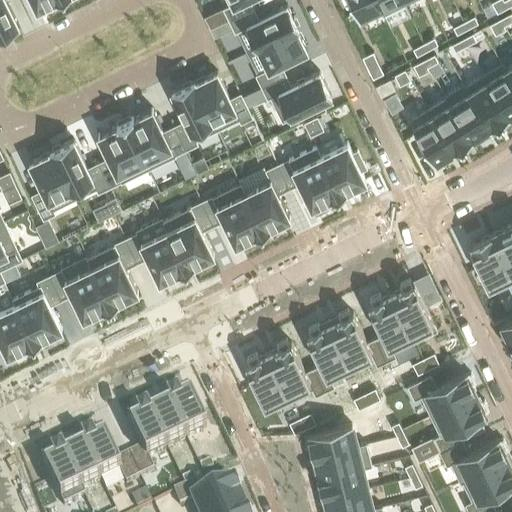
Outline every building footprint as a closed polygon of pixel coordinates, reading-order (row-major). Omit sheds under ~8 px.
[(0,0),(0,32),(18,24),(6,0),(0,0)] [(231,0),(232,2),(224,6),(229,18),(252,7),(249,0),(231,0)] [(350,0),(359,17),(361,17),(360,16),(379,7),(382,13),(383,13),(377,0),(350,0)] [(377,0),(383,13),(404,3),(402,0),(377,0)] [(492,0),(491,1),(497,12),(507,6),(504,0),(492,0)] [(252,7),(229,18),(235,30),(236,29),(247,51),(297,26),(286,3),(258,17),(252,7)] [(511,14),(510,12),(500,17),(503,24),(511,19),(511,14)] [(474,15),(463,20),(467,27),(478,22),(474,15)] [(500,17),(489,23),(495,34),(505,28),(503,24),(500,17)] [(463,20),(452,26),(456,33),(467,27),(463,20)] [(297,26),(247,51),(257,72),(256,72),(261,82),(262,84),(285,73),(279,63),(308,48),(297,26)] [(472,32),(461,38),(465,45),(476,39),(472,32)] [(67,47),(74,68),(116,54),(109,33),(67,47)] [(434,36),(423,42),(427,49),(437,43),(434,36)] [(461,38),(451,43),(455,50),(465,45),(461,38)] [(423,42),(412,47),(416,54),(427,49),(423,42)] [(372,50),(362,55),(372,77),(383,72),(372,50)] [(434,53),(423,58),(427,65),(438,60),(434,53)] [(423,58),(413,64),(418,74),(429,69),(427,65),(423,58)] [(511,79),(501,61),(482,72),(509,115),(510,115),(510,114),(511,113),(511,79)] [(502,61),(501,61),(511,79),(511,62),(505,67),(502,61)] [(53,68),(14,80),(21,104),(60,93),(53,68)] [(404,68),(394,74),(399,84),(410,79),(404,68)] [(195,80),(194,81),(217,128),(238,118),(240,122),(253,116),(241,92),(230,97),(217,70),(195,80)] [(285,73),(262,84),(268,97),(270,96),(282,120),(331,96),(319,70),(290,84),(285,73)] [(464,81),(463,82),(491,127),(509,115),(482,72),(465,83),(464,81)] [(389,77),(375,84),(380,95),(395,88),(389,77)] [(194,79),(171,90),(185,119),(174,124),(186,148),(198,142),(196,139),(217,128),(194,81),(195,80),(194,79)] [(463,82),(444,93),(473,138),(474,138),(473,137),(490,127),(491,127),(463,82)] [(445,96),(427,107),(454,150),(473,138),(444,93),(444,94),(445,96)] [(133,115),(124,119),(148,168),(176,154),(175,153),(186,148),(174,124),(163,129),(152,107),(133,116),(133,115)] [(427,107),(408,119),(435,162),(436,161),(436,160),(453,150),(454,150),(427,107)] [(316,115),(304,120),(309,133),(321,127),(316,115)] [(116,124),(98,133),(109,156),(98,161),(109,185),(120,180),(121,181),(148,168),(124,119),(116,123),(116,124)] [(341,131),(316,143),(316,144),(320,153),(339,192),(347,189),(347,188),(366,179),(347,140),(346,140),(341,131)] [(73,138),(50,149),(50,150),(51,150),(74,198),(96,187),(97,191),(109,185),(98,161),(87,166),(73,138)] [(288,158),(278,163),(289,185),(299,180),(311,205),(330,196),(330,197),(339,192),(320,153),(316,144),(288,158)] [(50,150),(29,161),(42,188),(31,194),(42,216),(43,218),(55,212),(53,208),(74,198),(51,150),(50,150)] [(244,189),(244,190),(263,229),(271,225),(290,216),(278,191),(289,185),(278,163),(265,169),(270,177),(244,189)] [(9,170),(0,174),(0,181),(3,188),(15,182),(9,170)] [(240,181),(202,200),(213,222),(223,217),(235,242),(254,233),(254,234),(263,229),(244,190),(244,189),(241,183),(240,181)] [(15,182),(3,188),(9,200),(21,194),(15,182)] [(179,210),(163,218),(167,227),(168,227),(187,266),(195,262),(214,252),(202,228),(213,222),(202,200),(179,210)] [(137,230),(125,236),(137,260),(147,255),(159,279),(178,270),(178,271),(187,266),(168,227),(167,227),(163,218),(161,216),(136,228),(137,230)] [(0,267),(21,258),(3,220),(0,221),(0,267)] [(511,221),(493,231),(511,271),(511,270),(511,221)] [(493,231),(469,243),(492,291),(511,280),(511,271),(493,231)] [(125,236),(87,255),(91,263),(111,303),(119,299),(137,289),(126,265),(137,260),(125,236)] [(61,267),(49,273),(49,274),(60,297),(71,291),(83,316),(102,307),(111,303),(91,263),(65,276),(61,267)] [(39,284),(12,297),(14,301),(15,301),(35,340),(41,337),(43,336),(43,335),(61,326),(50,302),(60,297),(49,274),(37,280),(39,284)] [(400,287),(391,291),(414,339),(437,328),(414,280),(412,281),(411,281),(409,278),(400,282),(401,286),(400,287)] [(0,338),(1,341),(7,353),(26,344),(26,345),(28,343),(35,340),(15,301),(14,301),(12,297),(4,280),(4,279),(0,280),(0,338)] [(371,302),(369,302),(383,331),(375,335),(386,358),(395,354),(392,347),(412,337),(413,339),(414,339),(391,291),(382,296),(382,295),(381,296),(379,292),(370,297),(371,301),(370,301),(371,302)] [(339,317),(330,321),(348,360),(370,350),(376,363),(386,358),(375,335),(366,339),(352,310),(351,311),(350,311),(348,307),(338,312),(340,316),(339,316),(339,317)] [(511,317),(501,323),(502,325),(511,343),(511,317)] [(309,331),(307,332),(321,361),(313,365),(324,388),(334,383),(327,370),(348,360),(330,321),(321,326),(321,325),(320,326),(318,322),(308,327),(310,330),(309,331)] [(277,347),(268,351),(290,396),(312,386),(315,392),(324,388),(313,365),(305,369),(291,340),(289,341),(289,340),(288,341),(286,337),(276,342),(278,346),(277,346),(277,347)] [(247,361),(246,362),(268,407),(290,396),(268,351),(259,355),(258,355),(256,352),(246,357),(248,360),(247,361)] [(433,351),(423,356),(428,367),(439,361),(433,351)] [(423,356),(412,361),(417,372),(428,367),(423,356)] [(430,372),(407,383),(414,397),(420,394),(430,413),(475,391),(471,383),(471,382),(475,380),(470,371),(467,373),(466,372),(465,371),(436,385),(430,372)] [(374,386),(364,391),(369,402),(380,397),(374,386)] [(168,401),(167,401),(186,440),(206,430),(188,391),(178,396),(177,396),(168,400),(168,401)] [(364,391),(353,396),(358,407),(369,402),(364,391)] [(475,391),(430,413),(439,432),(432,436),(439,449),(462,438),(456,425),(485,411),(484,410),(484,409),(488,407),(484,398),(480,400),(480,399),(479,399),(475,391)] [(167,401),(148,411),(167,449),(186,440),(167,401)] [(138,415),(127,420),(141,449),(129,455),(140,478),(154,472),(147,458),(167,449),(148,411),(147,411),(147,410),(137,415),(138,415)] [(310,410),(299,415),(305,426),(315,421),(310,410)] [(299,415),(289,421),(294,431),(305,426),(299,415)] [(398,420),(391,423),(396,434),(403,431),(398,420)] [(351,422),(309,432),(310,434),(309,434),(314,452),(315,454),(366,442),(366,441),(356,443),(351,422)] [(403,431),(396,434),(401,445),(409,441),(403,431)] [(83,442),(82,442),(100,481),(120,472),(126,485),(140,478),(129,455),(116,462),(102,433),(92,438),(92,437),(82,442),(83,442)] [(462,438),(439,449),(446,463),(450,461),(460,480),(507,457),(503,449),(503,448),(507,446),(502,437),(499,439),(498,438),(498,439),(497,437),(468,451),(462,438)] [(82,442),(62,452),(84,497),(85,497),(82,490),(100,481),(82,442)] [(366,442),(315,454),(320,475),(371,462),(366,442)] [(52,457),(42,462),(64,507),(84,497),(62,452),(61,452),(52,457)] [(507,457),(460,480),(460,481),(462,480),(471,498),(464,502),(469,511),(477,511),(494,504),(488,492),(511,479),(511,465),(511,466),(511,465),(511,466),(507,457)] [(411,461),(404,465),(409,475),(417,472),(411,461)] [(210,462),(199,467),(202,474),(213,469),(210,462)] [(320,477),(316,478),(318,488),(323,487),(325,496),(367,486),(362,466),(372,464),(371,462),(320,475),(320,476),(320,477)] [(417,472),(409,475),(415,486),(422,483),(417,472)] [(193,475),(182,480),(185,488),(196,483),(193,475)] [(197,483),(174,493),(180,507),(193,501),(197,511),(227,511),(242,506),(238,497),(238,496),(242,494),(237,484),(234,486),(233,485),(232,483),(203,496),(197,483)] [(367,486),(325,496),(329,511),(352,511),(382,505),(382,504),(372,506),(367,486)] [(431,501),(423,504),(427,511),(435,511),(436,511),(431,501)]
